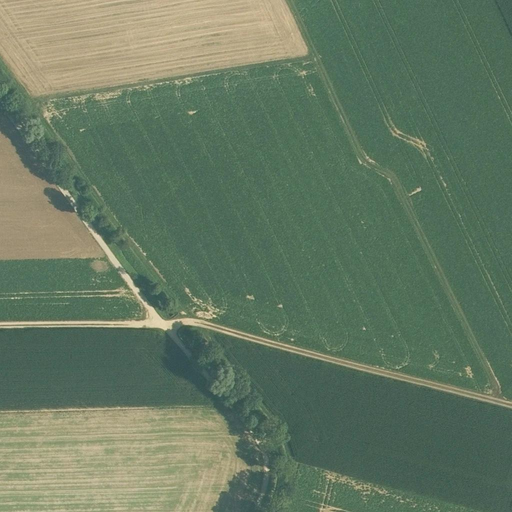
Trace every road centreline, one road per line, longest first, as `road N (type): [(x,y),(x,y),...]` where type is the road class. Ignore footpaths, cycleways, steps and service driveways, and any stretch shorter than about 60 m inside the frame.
road 1 (track): [(39,111),(323,64),(374,169),(399,184),(507,409)]
road 2 (track): [(292,511),(299,464),(288,429),(144,253),(0,55)]
road 3 (track): [(0,334),(206,330),(511,410)]
road 4 (track): [(0,97),(116,262),(270,453),(265,511)]
